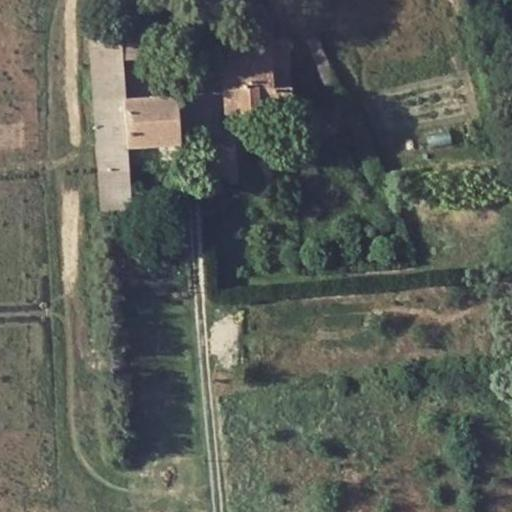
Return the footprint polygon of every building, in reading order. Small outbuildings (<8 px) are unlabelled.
[(173,15),(174,39),(201,37),(200,14),(173,15)] [(160,16),(161,40),(174,39),(173,15),(160,16)] [(135,16),(111,19),(84,24),(94,168),(126,167),(124,142),(175,140),(173,93),(122,95),(120,56),(162,53),(161,40),(160,16),(135,16)] [(323,83),(335,79),(316,32),(304,37),(323,83)] [(268,121),(288,120),(286,83),(270,83),(270,65),(285,66),(284,37),(268,38),(269,33),(218,34),(223,109),(228,109),(268,108),(268,121)] [(270,83),(286,83),(285,66),(270,65),(270,83)] [(228,109),(229,122),(268,121),(268,108),(228,109)] [(98,219),(128,217),(126,167),(94,168),(98,219)]
